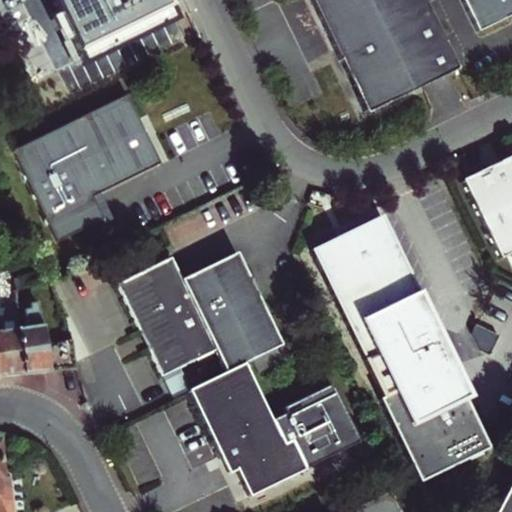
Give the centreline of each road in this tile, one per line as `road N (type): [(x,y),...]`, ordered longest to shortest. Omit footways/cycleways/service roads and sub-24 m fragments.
road 1 (residential): [(205,0),(268,130),(313,166),(372,170),(511,106)]
road 2 (tertiary): [(109,511),(66,433),(39,414),(0,404)]
